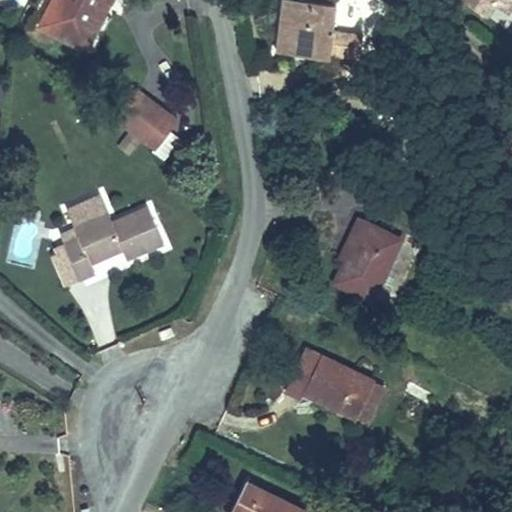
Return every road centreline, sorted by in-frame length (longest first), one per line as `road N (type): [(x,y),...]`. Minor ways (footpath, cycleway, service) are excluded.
road 1 (residential): [(123,511),(242,262),(254,210),(250,150),(218,0)]
road 2 (unknown): [(168,416),(0,334)]
